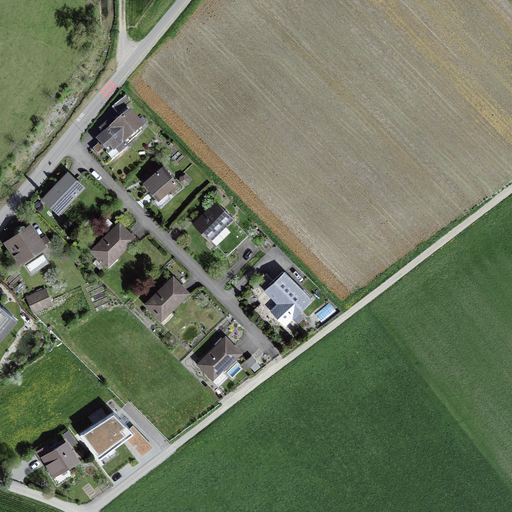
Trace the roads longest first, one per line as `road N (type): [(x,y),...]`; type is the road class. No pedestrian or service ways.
road 1 (track): [(88,511),(511,189)]
road 2 (residential): [(66,140),(275,354)]
road 3 (tertiary): [(182,0),(66,140)]
